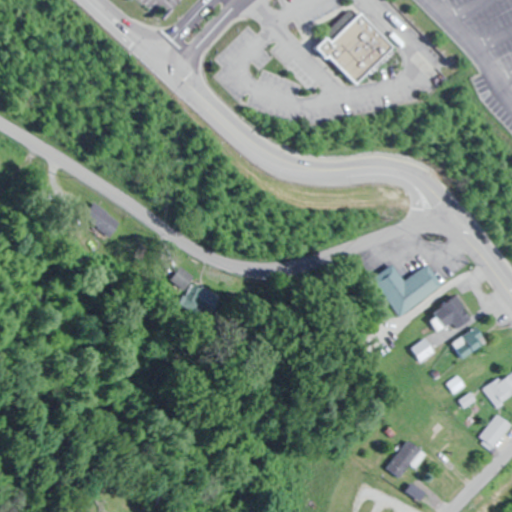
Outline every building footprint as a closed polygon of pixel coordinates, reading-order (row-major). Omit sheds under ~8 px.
[(330,44),(326,40),(316,50),(326,60),(328,58),(355,85),(393,47),(360,14),(330,44)] [(87,209),(103,236),(117,227),(101,201),(87,209)] [(396,284),(389,270),(375,278),(396,314),(439,290),(426,267),(396,284)] [(189,279),(178,268),(167,278),(178,289),(189,279)] [(455,329),(461,327),(455,304),(435,310),(440,327),(454,323),(455,329)] [(465,341),(476,351),(486,340),(471,327),(455,345),(458,348),(465,341)] [(408,345),(415,361),(432,353),(425,338),(408,345)] [(495,408),(511,395),(511,367),(482,389),(495,408)] [(422,452),(407,439),(385,466),(401,479),(422,452)]
